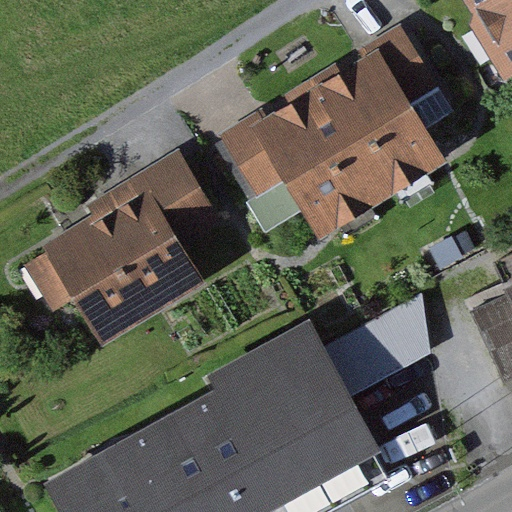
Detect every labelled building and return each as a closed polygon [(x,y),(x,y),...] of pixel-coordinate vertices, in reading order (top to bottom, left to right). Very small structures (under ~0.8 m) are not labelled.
[(511,0),(475,0),(511,63),(511,0)] [(266,132),(326,231),(450,156),(389,57),(266,132)] [(266,211),(292,195),(260,145),(234,161),(266,211)] [(91,301),(112,338),(211,282),(186,238),(215,222),(180,162),(111,201),(119,216),(33,265),(64,317),(91,301)] [(324,350),(353,399),(430,356),(423,294),(324,350)] [(511,302),(474,320),(507,393),(511,391),(511,302)] [(42,488),(54,511),(350,511),(398,486),(309,324),(208,379),(216,393),(42,488)]
